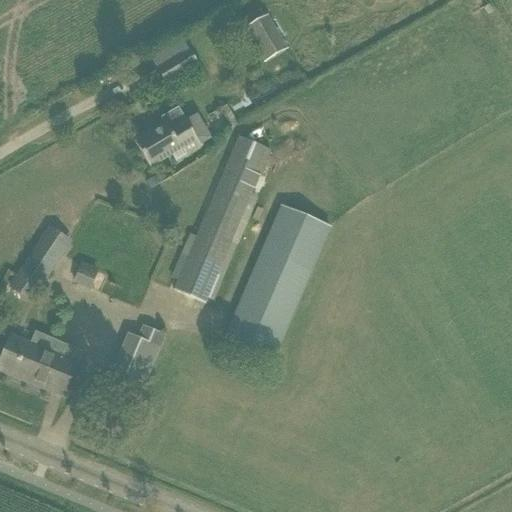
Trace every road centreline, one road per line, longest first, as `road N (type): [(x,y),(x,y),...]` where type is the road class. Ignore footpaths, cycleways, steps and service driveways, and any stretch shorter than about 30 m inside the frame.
road 1 (tertiary): [(181,511),(0,438)]
road 2 (unclassified): [(0,160),(139,85)]
